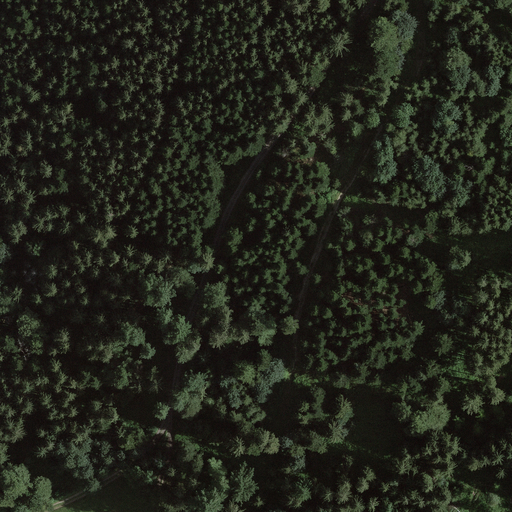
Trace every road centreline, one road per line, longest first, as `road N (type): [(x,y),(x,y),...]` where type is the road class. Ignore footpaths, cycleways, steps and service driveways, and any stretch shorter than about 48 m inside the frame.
road 1 (track): [(425,0),(433,50),(349,178),(301,312),(279,433),(227,511)]
road 2 (track): [(374,0),(251,166),(222,228)]
